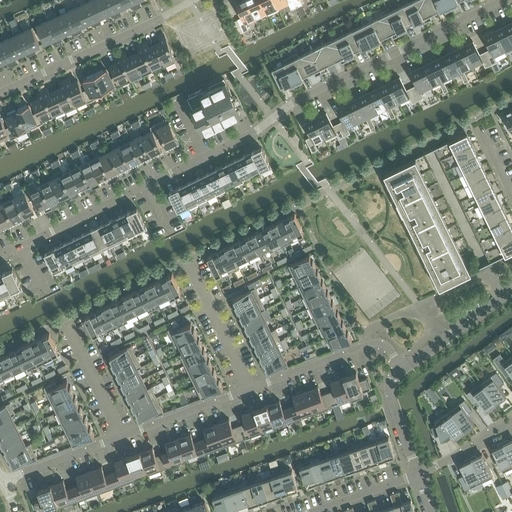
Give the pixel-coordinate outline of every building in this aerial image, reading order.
[(98,19),(104,16),(97,0),(91,0),(86,2),(95,20),(97,24),(100,23),(98,19)] [(113,17),(116,15),(114,11),(109,0),(97,0),(104,16),(111,13),(113,17)] [(117,10),(124,6),(120,0),(109,0),(114,11),(116,15),(119,14),(117,10)] [(245,22),(256,18),(250,6),(250,5),(247,0),(242,0),(241,1),(242,2),(237,5),(240,11),(243,17),(237,19),(243,32),(248,29),(245,22)] [(247,0),(250,5),(250,6),(256,18),(267,13),(261,1),(260,0),(247,0)] [(260,0),(261,1),(267,13),(278,7),(274,0),(260,0)] [(291,9),(296,7),(293,0),(274,0),(278,7),(288,3),(291,9)] [(419,25),(425,22),(425,21),(423,18),(417,4),(414,0),(413,0),(401,6),(410,24),(414,22),(417,21),(419,25)] [(430,15),(436,12),(430,0),(414,0),(417,4),(423,18),(425,21),(425,22),(432,19),(430,15)] [(445,13),(451,9),(451,8),(449,5),(446,0),(430,0),(436,12),(440,9),(443,8),(445,13)] [(457,1),(459,0),(446,0),(449,5),(451,8),(451,9),(458,6),(455,2),(457,1)] [(93,26),(97,24),(95,20),(86,2),(77,7),(85,25),(91,22),(93,26)] [(406,26),(410,24),(401,6),(388,12),(391,17),(397,30),(399,34),(399,35),(406,32),(404,27),(406,26)] [(78,28),(85,25),(77,7),(67,11),(75,29),(77,33),(80,32),(78,28)] [(74,35),(77,33),(75,29),(67,11),(57,16),(65,34),(72,31),(74,35)] [(393,38),(399,35),(399,34),(397,30),(391,17),(388,12),(375,19),(384,37),(391,33),(393,38)] [(59,37),(65,34),(57,16),(47,20),(55,38),(57,42),(61,41),(59,37)] [(380,39),(384,37),(375,19),(363,25),(365,30),(371,43),(373,46),(373,47),(380,44),(378,40),(380,39)] [(54,44),(57,42),(55,38),(47,20),(37,25),(45,43),(52,40),(54,44)] [(511,21),(483,36),(490,50),(491,50),(487,42),(484,36),(495,31),(505,26),(511,22),(511,21)] [(367,50),(373,47),(373,46),(371,43),(365,30),(363,25),(350,31),(358,49),(363,47),(365,46),(367,50)] [(504,51),(511,46),(511,40),(508,32),(505,26),(495,31),(497,37),(504,51)] [(31,28),(21,32),(29,50),(31,54),(35,53),(33,49),(39,45),(31,28)] [(354,52),(358,49),(350,31),(337,38),(339,42),(346,56),(347,59),(348,60),(354,57),(352,53),(354,52)] [(490,50),(485,52),(491,64),(497,62),(494,56),(504,51),(497,37),(495,31),(484,36),(487,42),(491,50),(490,50)] [(28,56),(31,54),(29,50),(21,32),(11,37),(20,55),(26,52),(28,56)] [(161,42),(155,45),(159,53),(163,63),(165,67),(175,62),(173,58),(175,58),(170,47),(164,34),(159,36),(161,42)] [(13,58),(20,55),(11,37),(2,41),(10,59),(12,64),(15,62),(13,58)] [(341,63),(348,60),(347,59),(346,56),(339,42),(337,38),(324,44),(333,62),(339,59),(341,63)] [(8,65),(12,64),(10,59),(2,41),(0,42),(0,63),(6,61),(8,65)] [(417,86),(413,78),(411,72),(421,67),(431,62),(442,57),(452,52),(462,47),(473,42),(476,47),(479,55),(480,55),(473,41),(410,72),(417,86)] [(146,42),(142,44),(148,58),(152,68),(163,63),(159,53),(155,45),(149,48),(146,42)] [(473,42),(462,47),(465,53),(472,66),(482,61),(485,67),(491,64),(485,52),(480,55),(479,55),(476,47),(473,42)] [(139,52),(133,55),(137,63),(141,73),(152,68),(148,58),(142,44),(137,47),(139,52)] [(326,65),(333,62),(324,44),(311,50),(320,68),(321,72),(322,73),(328,70),(326,65)] [(459,72),(462,77),(466,75),(465,73),(473,69),(472,66),(465,53),(462,47),(452,52),(455,58),(462,71),(459,72)] [(298,53),(296,53),(307,75),(313,71),(315,76),(322,73),(321,72),(320,68),(311,50),(299,56),(298,53)] [(125,52),(120,54),(126,68),(131,78),(141,73),(137,63),(133,55),(127,58),(125,52)] [(451,76),(459,72),(462,71),(455,58),(452,52),(442,57),(445,62),(451,76)] [(285,63),(287,68),(294,81),(295,84),(296,85),(302,82),(300,78),(302,77),(307,75),(296,53),(284,59),(285,63)] [(116,76),(113,77),(118,88),(121,87),(120,83),(131,78),(126,68),(120,54),(115,57),(118,62),(111,65),(114,73),(116,76)] [(439,82),(441,87),(446,85),(443,80),(451,76),(445,62),(442,57),(431,62),(434,67),(441,81),(439,82)] [(431,86),(439,82),(441,81),(434,67),(431,62),(421,67),(424,72),(431,86)] [(290,88),(296,85),(295,84),(294,81),(287,68),(285,63),(273,69),(281,87),(286,85),(287,84),(290,88)] [(417,86),(412,88),(418,100),(423,97),(420,91),(431,86),(424,72),(421,67),(411,72),(413,78),(417,86)] [(102,69),(94,73),(95,74),(95,75),(103,91),(103,90),(114,86),(115,90),(118,88),(113,77),(111,78),(107,69),(106,69),(103,71),(102,69)] [(88,89),(85,90),(90,101),(105,94),(103,90),(103,91),(95,75),(95,74),(94,73),(87,76),(87,78),(84,79),(84,80),(88,89)] [(238,108),(241,107),(227,77),(209,86),(210,89),(204,92),(202,89),(187,96),(203,130),(206,135),(232,123),(229,117),(240,112),(238,108)] [(336,108),(343,122),(344,121),(340,113),(337,108),(348,103),(358,98),(368,93),(379,88),(389,83),(399,77),(402,83),(406,91),(407,91),(400,77),(336,108)] [(399,77),(389,83),(392,88),(398,102),(409,97),(412,103),(418,100),(412,88),(407,91),(406,91),(402,83),(399,77)] [(69,78),(64,80),(70,93),(75,104),(76,108),(90,101),(85,90),(83,91),(81,88),(78,80),(71,83),(69,78)] [(62,88),(55,91),(59,98),(64,109),(66,113),(76,108),(75,104),(70,93),(64,80),(59,82),(62,88)] [(386,108),(389,113),(393,111),(390,106),(398,102),(392,88),(389,83),(379,88),(381,93),(388,107),(386,108)] [(47,88),(42,90),(48,103),(53,114),(64,109),(59,98),(55,91),(49,94),(47,88)] [(378,112),(386,108),(388,107),(381,93),(379,88),(368,93),(371,98),(378,112)] [(38,112),(36,113),(41,124),(44,123),(42,119),(53,114),(48,103),(42,90),(37,92),(40,98),(33,101),(37,109),(38,112)] [(366,118),(368,123),(372,121),(370,116),(378,112),(371,98),(368,93),(358,98),(361,103),(368,117),(366,118)] [(358,122),(366,118),(368,117),(361,103),(358,98),(348,103),(351,108),(358,122)] [(343,122),(338,124),(344,136),(350,133),(347,127),(358,122),(351,108),(348,103),(337,108),(340,113),(344,121),(343,122)] [(18,109),(17,110),(17,111),(25,127),(27,130),(41,124),(36,113),(33,114),(29,105),(27,105),(26,104),(18,108),(18,109)] [(11,126),(8,127),(13,137),(27,130),(25,127),(17,111),(17,110),(17,111),(17,112),(16,111),(16,110),(15,109),(7,113),(7,114),(8,115),(8,116),(6,116),(11,126)] [(511,132),(511,110),(511,111),(508,113),(503,115),(511,132)] [(511,133),(511,132),(503,115),(508,113),(511,111),(511,110),(503,115),(511,133)] [(311,137),(306,139),(307,139),(311,137),(308,129),(305,123),(316,118),(326,113),(329,119),(333,127),(333,126),(326,112),(304,123),(311,137)] [(326,113),(316,118),(318,124),(325,138),(326,141),(337,136),(339,139),(344,136),(338,124),(333,126),(333,127),(329,119),(326,113)] [(0,138),(8,134),(10,138),(13,137),(8,127),(5,128),(4,125),(0,118),(0,117),(0,138)] [(326,141),(325,138),(318,124),(316,118),(305,123),(308,129),(311,137),(307,139),(306,139),(312,152),(318,149),(315,143),(325,138),(326,141)] [(167,120),(154,126),(160,137),(163,136),(168,146),(170,152),(175,149),(173,144),(179,141),(170,123),(169,123),(167,120)] [(157,139),(160,137),(154,126),(152,127),(153,131),(143,136),(152,154),(157,151),(160,157),(165,154),(162,149),(157,139)] [(449,141),(454,151),(471,143),(472,143),(467,132),(466,133),(449,141)] [(155,159),(152,154),(143,136),(133,141),(142,159),(147,156),(150,162),(155,159)] [(144,164),(142,159),(133,141),(123,146),(131,164),(137,161),(139,167),(144,164)] [(454,151),(459,162),(476,154),(477,153),(472,143),(471,143),(454,151)] [(134,169),(131,164),(123,146),(113,151),(121,169),(126,166),(129,172),(134,169)] [(263,173),(272,168),(270,164),(261,146),(255,149),(252,151),(257,160),(261,169),(263,173)] [(124,174),(121,169),(113,151),(102,156),(111,174),(116,171),(119,177),(124,174)] [(254,177),(263,173),(261,169),(257,160),(252,151),(246,154),(243,155),(252,173),(254,177)] [(459,162),(464,172),(481,164),(482,164),(477,153),(476,154),(459,162)] [(244,182),(254,177),(252,173),(243,155),(236,158),(234,160),(238,169),(242,178),(244,182)] [(114,179),(111,174),(102,156),(92,161),(101,179),(106,176),(109,182),(114,179)] [(415,157),(384,173),(440,287),(471,272),(415,157)] [(235,186),(244,182),(242,178),(238,169),(234,160),(227,163),(224,164),(233,182),(235,186)] [(101,179),(92,161),(82,165),(91,183),(94,189),(99,187),(96,181),(101,179)] [(226,191),(235,186),(233,182),(224,164),(218,167),(215,169),(220,178),(224,187),(226,191)] [(464,172),(469,182),(486,174),(487,174),(482,164),(481,164),(464,172)] [(91,183),(82,165),(72,170),(81,188),(86,186),(89,191),(94,189),(91,183)] [(217,195),(226,191),(224,187),(220,178),(215,169),(209,172),(206,173),(210,183),(214,191),(217,195)] [(81,188),(72,170),(62,175),(71,193),(74,199),(79,196),(76,191),(81,188)] [(62,175),(60,171),(50,176),(52,180),(61,198),(67,195),(69,201),(74,199),(71,193),(62,175)] [(207,200),(217,195),(214,191),(210,183),(206,173),(199,176),(197,178),(201,187),(205,196),(207,200)] [(469,182),(475,193),(491,185),(492,184),(487,174),(486,174),(469,182)] [(198,204),(207,200),(205,196),(201,187),(197,178),(190,181),(187,182),(196,200),(198,204)] [(61,198),(52,180),(42,185),(51,203),(54,209),(58,206),(55,201),(61,198)] [(189,209),(198,204),(196,200),(187,182),(181,186),(178,187),(183,196),(187,205),(189,209)] [(51,203),(42,185),(35,189),(32,183),(27,185),(28,187),(27,188),(33,199),(35,198),(40,208),(46,205),(49,211),(54,209),(51,203)] [(475,193),(480,203),(496,195),(497,195),(492,184),(491,185),(475,193)] [(180,213),(189,209),(187,205),(183,196),(178,187),(169,191),(177,209),(180,213)] [(25,193),(15,198),(24,216),(26,222),(32,219),(29,214),(35,211),(30,201),(33,199),(27,188),(23,190),(25,193)] [(480,203),(485,214),(501,205),(502,205),(497,195),(496,195),(480,203)] [(19,219),(24,216),(15,198),(5,203),(14,221),(17,227),(21,224),(19,219)] [(229,199),(222,202),(224,208),(225,208),(232,205),(232,204),(229,199)] [(14,221),(5,203),(0,205),(0,217),(4,226),(9,223),(12,229),(17,227),(14,221)] [(485,214),(490,224),(506,216),(507,215),(502,205),(501,205),(485,214)] [(138,234),(148,229),(145,225),(137,207),(130,210),(128,212),(132,221),(136,229),(138,234)] [(129,238),(138,234),(136,229),(132,221),(128,212),(121,215),(118,216),(123,225),(127,234),(129,238)] [(290,217),(278,223),(269,227),(256,233),(247,238),(235,244),(234,244),(225,248),(226,248),(213,254),(208,257),(217,275),(221,273),(223,276),(302,238),(300,234),(304,232),(295,214),(290,216),(290,217)] [(490,224),(495,234),(511,226),(511,225),(507,215),(506,216),(490,224)] [(120,243),(129,238),(127,234),(123,225),(118,216),(112,219),(109,221),(114,230),(118,238),(120,243)] [(111,247),(120,243),(118,238),(114,230),(109,221),(102,224),(100,225),(104,234),(108,243),(111,247)] [(101,252),(111,247),(108,243),(104,234),(100,225),(93,228),(91,230),(95,239),(99,247),(101,252)] [(495,234),(500,245),(511,238),(511,225),(511,226),(495,234)] [(92,256),(101,252),(99,247),(95,239),(91,230),(84,233),(81,234),(86,243),(90,252),(92,256)] [(83,261),(92,256),(90,252),(86,243),(81,234),(75,237),(72,239),(77,248),(81,256),(83,261)] [(511,238),(500,245),(505,255),(511,251),(511,238)] [(74,265),(83,261),(81,256),(77,248),(72,239),(65,242),(63,243),(71,261),(74,265)] [(64,270),(74,265),(71,261),(63,243),(56,246),(54,248),(58,257),(62,265),(64,270)] [(55,274),(64,270),(62,265),(58,257),(54,248),(44,252),(53,270),(55,274)] [(294,278),(298,276),(316,267),(316,268),(317,267),(314,261),(313,261),(310,256),(293,265),(289,267),(294,278)] [(464,275),(465,276),(487,265),(492,263),(492,262),(487,264),(471,272),(464,275)] [(318,271),(316,268),(316,267),(298,276),(302,285),(303,286),(320,277),(321,278),(322,277),(319,271),(318,271)] [(14,294),(23,290),(21,285),(12,268),(3,272),(8,282),(12,290),(14,294)] [(5,299),(14,294),(12,290),(8,282),(3,272),(0,273),(0,289),(2,295),(5,299)] [(168,277),(158,281),(155,283),(155,282),(146,287),(133,293),(124,297),(124,298),(112,304),(112,303),(103,308),(90,314),(85,316),(94,334),(98,332),(100,336),(179,298),(177,294),(181,292),(173,274),(167,276),(168,277)] [(323,282),(321,278),(320,277),(303,286),(302,285),(299,287),(304,297),(307,295),(326,286),(324,281),(323,282)] [(234,298),(236,303),(235,304),(238,311),(240,310),(239,309),(257,301),(261,299),(252,282),(244,287),(247,292),(234,298)] [(304,297),(309,308),(313,306),(331,297),(329,291),(327,292),(326,288),(327,288),(326,286),(307,295),(304,297)] [(332,298),(331,297),(313,306),(309,308),(314,318),(318,317),(335,308),(336,309),(337,308),(334,302),(332,302),(331,298),(332,298)] [(266,310),(261,299),(257,301),(239,309),(240,310),(241,314),(240,314),(243,321),(244,320),(262,312),(266,310)] [(319,329),(323,327),(340,319),(341,319),(342,318),(339,312),(337,312),(336,309),(335,308),(318,317),(314,318),(319,329)] [(248,331),(249,331),(249,330),(267,321),(262,312),(244,320),(246,324),(245,325),(248,331)] [(342,323),(341,319),(340,319),(323,327),(328,338),(346,329),(347,329),(344,322),(342,323)] [(250,335),(253,340),(271,331),(267,321),(249,330),(249,331),(251,334),(250,335)] [(175,346),(179,344),(179,343),(196,335),(197,335),(198,335),(195,328),(194,329),(191,324),(181,328),(179,324),(168,330),(175,346)] [(275,329),(271,331),(253,340),(253,341),(254,341),(256,344),(255,345),(258,352),(259,351),(259,350),(276,342),(280,340),(275,329)] [(347,333),(346,329),(328,338),(333,348),(334,351),(342,348),(341,344),(352,340),(348,332),(347,333)] [(0,384),(57,357),(55,353),(58,352),(50,333),(44,336),(45,336),(32,342),(23,346),(23,347),(11,353),(10,352),(1,357),(2,357),(0,357),(0,384)] [(153,348),(147,336),(144,335),(142,336),(149,351),(153,348)] [(199,339),(197,335),(196,335),(179,343),(179,344),(184,353),(201,345),(202,345),(203,345),(200,338),(199,339)] [(286,351),(280,340),(276,342),(259,350),(259,351),(261,355),(260,355),(263,362),(264,361),(282,353),(286,351)] [(115,368),(116,367),(115,367),(133,358),(137,356),(131,345),(127,347),(110,356),(112,361),(111,361),(115,368)] [(204,349),(202,345),(201,345),(184,353),(180,355),(185,366),(189,364),(206,355),(207,356),(208,355),(205,349),(204,349)] [(287,364),(282,353),(264,361),(266,365),(265,366),(268,371),(279,367),(281,370),(289,367),(287,364)] [(209,359),(207,356),(206,355),(189,364),(185,366),(190,376),(194,374),(211,365),(212,366),(213,365),(210,359),(209,359)] [(511,355),(503,362),(498,366),(506,376),(511,373),(511,375),(511,355)] [(142,367),(137,356),(133,358),(115,367),(116,367),(117,371),(116,372),(120,378),(121,378),(121,377),(138,369),(142,367)] [(214,370),(212,366),(211,365),(194,374),(190,376),(195,386),(199,384),(216,376),(217,376),(218,376),(215,369),(214,370)] [(125,388),(126,388),(125,387),(143,379),(138,369),(121,377),(121,378),(122,381),(121,382),(125,388)] [(491,375),(481,383),(496,403),(497,404),(502,401),(501,399),(506,396),(499,386),(504,383),(496,372),(491,375)] [(347,376),(344,377),(351,398),(351,397),(364,393),(371,390),(370,388),(371,388),(369,381),(367,381),(367,379),(360,382),(356,373),(353,374),(353,373),(346,375),(347,376)] [(219,380),(217,376),(216,376),(199,384),(195,386),(200,396),(201,399),(213,395),(212,392),(224,387),(220,379),(219,380)] [(353,401),(351,397),(351,398),(344,377),(341,379),(340,377),(334,380),(334,381),(331,382),(334,391),(328,393),(332,405),(333,408),(353,401)] [(129,399),(131,398),(130,398),(148,389),(147,389),(143,379),(125,387),(126,388),(127,392),(126,392),(129,399)] [(45,392),(51,403),(72,393),(73,392),(70,386),(69,386),(66,382),(56,387),(54,383),(43,388),(45,392)] [(492,408),(497,404),(496,403),(481,383),(471,390),(466,393),(474,404),(479,401),(486,410),(491,406),(492,408)] [(151,387),(147,389),(148,389),(130,398),(131,398),(132,402),(131,402),(134,409),(136,408),(153,400),(157,398),(151,387)] [(308,391),(305,392),(313,412),(314,415),(333,408),(332,405),(328,393),(321,396),(318,387),(315,388),(314,387),(308,389),(308,391)] [(438,396),(432,387),(428,390),(434,399),(438,396)] [(296,405),(290,408),(294,419),(295,422),(314,415),(313,412),(305,392),(303,393),(302,391),(295,394),(296,395),(293,396),(296,405)] [(74,397),(72,393),(51,403),(56,413),(77,403),(78,403),(75,396),(74,397)] [(162,410),(157,398),(153,400),(136,408),(137,412),(136,413),(139,418),(150,414),(152,417),(164,413),(162,410)] [(459,403),(449,410),(464,431),(465,432),(470,429),(469,427),(474,423),(467,414),(472,411),(464,400),(459,403)] [(39,409),(36,401),(31,403),(35,411),(39,409)] [(275,429),(295,422),(294,419),(290,408),(283,410),(280,401),(277,402),(276,401),(270,403),(270,405),(267,406),(275,426),(274,426),(275,429)] [(0,421),(11,416),(15,414),(9,402),(5,404),(0,406),(0,421)] [(79,407),(77,403),(56,413),(61,424),(82,413),(83,413),(80,406),(79,407)] [(263,430),(274,426),(275,426),(267,406),(264,407),(264,406),(257,408),(258,409),(255,410),(262,430),(263,430)] [(264,434),(263,430),(262,430),(255,410),(252,411),(251,410),(245,413),(245,414),(242,415),(245,424),(239,426),(243,437),(244,441),(264,434)] [(460,436),(465,432),(464,431),(449,410),(439,418),(434,421),(436,426),(431,428),(435,437),(439,434),(441,440),(450,433),(454,438),(459,434),(460,436)] [(84,417),(82,413),(61,424),(66,434),(87,423),(87,424),(89,423),(85,416),(84,417)] [(0,434),(16,426),(11,416),(0,421),(0,434)] [(219,423),(217,425),(224,444),(225,448),(244,441),(243,437),(239,426),(233,429),(229,420),(226,421),(226,420),(219,422),(219,423)] [(73,446),(85,442),(83,439),(94,435),(90,427),(89,427),(87,424),(87,423),(66,434),(71,443),(73,446)] [(207,438),(201,440),(205,452),(206,455),(225,448),(224,444),(217,425),(214,426),(213,424),(207,427),(207,428),(204,429),(207,438)] [(0,440),(3,446),(4,445),(21,436),(16,426),(0,434),(0,437),(0,438),(0,440)] [(199,458),(206,455),(205,452),(201,440),(194,443),(191,434),(188,435),(187,434),(181,436),(181,438),(178,439),(186,459),(186,458),(198,454),(199,458)] [(386,434),(377,437),(377,438),(378,440),(384,459),(395,456),(393,449),(388,436),(387,436),(386,434)] [(8,456),(9,455),(26,446),(21,436),(4,445),(5,448),(4,449),(8,456)] [(48,441),(46,442),(44,437),(39,439),(41,444),(42,444),(44,447),(50,444),(48,441)] [(187,462),(186,458),(186,459),(178,439),(175,440),(175,438),(168,441),(169,442),(165,443),(169,452),(162,455),(167,466),(168,469),(187,462)] [(378,440),(377,438),(367,441),(368,443),(375,463),(377,462),(384,459),(378,440)] [(508,439),(502,442),(503,444),(511,462),(511,439),(508,441),(508,439)] [(373,467),(379,465),(377,462),(375,463),(368,443),(367,441),(358,444),(358,447),(365,466),(372,464),(373,467)] [(503,472),(511,467),(511,462),(503,444),(502,442),(497,445),(498,446),(492,449),(503,472)] [(30,444),(26,446),(9,455),(10,459),(13,465),(24,461),(26,464),(38,459),(30,444)] [(358,447),(358,444),(348,448),(349,450),(356,469),(358,468),(365,466),(358,447)] [(148,476),(168,469),(167,466),(162,455),(156,457),(153,448),(150,449),(149,448),(142,450),(143,452),(140,453),(147,473),(148,476)] [(344,466),(346,473),(353,470),(354,474),(360,472),(358,468),(356,469),(349,450),(348,450),(347,451),(340,453),(339,453),(339,454),(344,466)] [(339,475),(346,473),(344,466),(339,454),(339,453),(338,451),(329,454),(330,457),(336,476),(339,475)] [(136,477),(147,473),(140,453),(137,454),(137,453),(130,455),(130,456),(128,457),(135,477),(136,477)] [(475,455),(470,458),(471,459),(481,482),(493,477),(487,465),(488,464),(487,464),(482,454),(476,457),(475,455)] [(137,481),(136,477),(135,477),(128,457),(125,458),(124,457),(118,460),(118,461),(115,462),(118,471),(112,473),(116,484),(117,488),(137,481)] [(334,477),(335,481),(340,479),(339,475),(336,476),(330,457),(329,457),(320,460),(327,479),(334,477)] [(470,487),(481,482),(471,459),(470,458),(464,460),(465,462),(459,465),(464,475),(459,477),(465,490),(470,487)] [(311,463),(310,464),(317,483),(320,482),(327,479),(320,460),(311,463)] [(317,483),(310,464),(310,463),(307,464),(299,467),(304,481),(305,481),(307,486),(314,483),(316,487),(321,485),(320,482),(317,483)] [(92,470),(89,472),(97,492),(98,495),(117,488),(116,484),(112,473),(105,476),(102,467),(99,468),(98,467),(92,469),(92,470)] [(288,493),(290,492),(298,489),(296,484),(297,483),(292,469),(291,470),(290,468),(280,471),(281,474),(288,493)] [(80,485),(73,487),(78,499),(79,502),(98,495),(97,492),(89,472),(86,473),(86,471),(79,474),(80,475),(76,476),(80,485)] [(271,498),(278,496),(272,477),(271,474),(261,478),(262,480),(269,499),(271,498)] [(292,495),(290,492),(288,493),(281,474),(272,477),(278,496),(285,493),(287,497),(292,495)] [(252,484),(259,503),(266,500),(267,504),(272,502),(271,498),(269,499),(262,480),(252,484)] [(59,509),(79,502),(78,499),(73,487),(67,490),(64,481),(60,482),(60,481),(53,483),(54,485),(51,486),(58,506),(59,509)] [(511,490),(507,481),(502,483),(508,496),(511,494),(511,490)] [(503,498),(508,496),(502,483),(497,486),(503,498)] [(252,505),(259,503),(252,484),(243,487),(249,506),(252,505)] [(253,509),(252,505),(249,506),(243,487),(242,485),(232,488),(240,509),(247,507),(248,511),(253,509)] [(41,511),(46,510),(58,506),(51,486),(48,487),(48,486),(41,488),(42,489),(38,490),(42,499),(35,502),(36,504),(34,505),(37,511),(38,511),(41,511)] [(229,511),(231,511),(233,511),(240,509),(232,488),(223,491),(229,511)] [(232,511),(233,511),(231,511),(229,511),(223,491),(213,494),(214,496),(212,497),(217,511),(218,510),(218,511),(232,511)] [(400,511),(415,511),(411,500),(402,503),(398,491),(394,493),(398,504),(400,511)] [(400,511),(398,504),(394,493),(390,494),(394,506),(386,508),(387,511),(400,511)] [(387,511),(386,508),(379,511),(375,499),(371,501),(375,511),(387,511)] [(194,511),(209,511),(205,502),(193,506),(194,511)]
